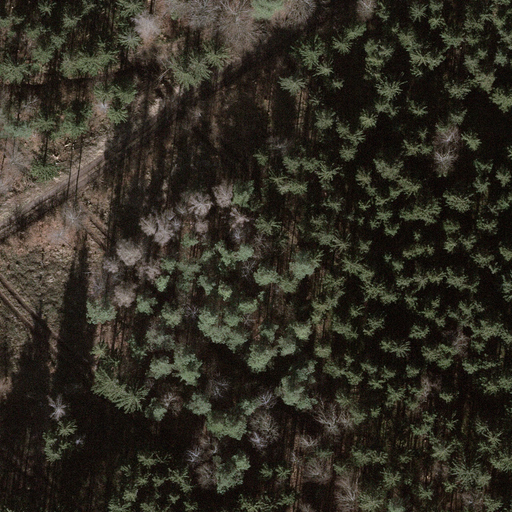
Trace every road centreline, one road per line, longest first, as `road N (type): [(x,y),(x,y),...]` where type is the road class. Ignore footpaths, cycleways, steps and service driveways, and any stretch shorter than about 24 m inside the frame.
road 1 (track): [(326,0),(0,226)]
road 2 (track): [(0,81),(40,81),(154,56),(320,0)]
